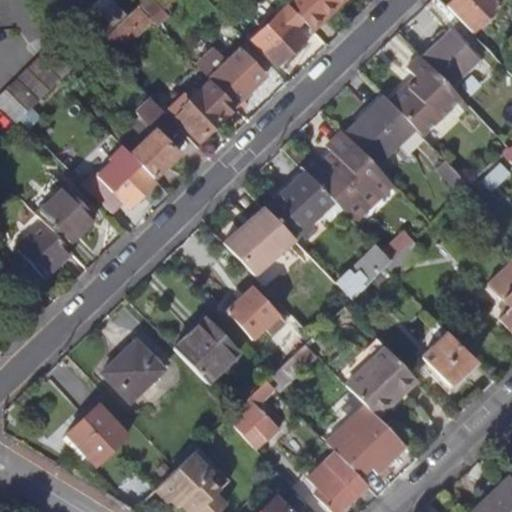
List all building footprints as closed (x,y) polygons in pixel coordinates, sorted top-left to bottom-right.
[(94,48),(98,44),(101,42),(127,17),(110,0),(101,0),(73,27),(94,48)] [(144,0),(138,6),(148,17),(166,0),(144,0)] [(290,0),(287,4),(313,31),(325,19),(307,0),(290,0)] [(307,0),(325,19),(344,0),(307,0)] [(453,0),(447,6),(472,32),(500,4),(495,0),(453,0)] [(138,6),(127,17),(101,42),(98,44),(119,66),(127,58),(118,48),(148,17),(138,6)] [(239,32),(218,11),(208,22),(230,42),(239,32)] [(303,39),(281,15),(254,42),(277,66),(303,39)] [(421,57),(451,88),(479,59),(448,29),(421,57)] [(208,79),(209,80),(222,94),(227,89),(240,103),(266,76),(239,49),(208,79)] [(0,107),(16,123),(20,119),(37,101),(59,81),(70,71),(48,50),(0,97),(0,107)] [(414,128),(422,137),(461,99),(451,88),(421,57),(419,55),(408,66),(418,78),(410,86),(407,84),(388,102),(414,128)] [(222,94),(209,80),(189,101),(185,97),(169,112),(199,142),(235,108),(222,94)] [(414,128),(388,102),(384,97),(345,135),(375,166),(414,128)] [(116,140),(130,155),(155,131),(162,139),(176,124),(152,99),(133,117),(136,121),(116,140)] [(345,135),(341,130),(325,145),(330,151),(320,159),(312,150),(297,164),(300,167),(333,201),(340,209),(341,210),(381,172),(375,166),(345,135)] [(130,155),(135,160),(153,179),(177,155),(162,139),(155,131),(130,155)] [(153,179),(135,160),(122,173),(111,162),(96,176),(127,210),(156,182),(153,179)] [(333,201),(300,167),(260,204),(265,209),(294,239),(320,213),(328,221),(340,209),(333,201)] [(38,215),(45,222),(66,244),(95,217),(66,186),(38,215)] [(294,239),(265,209),(255,220),(247,227),(244,224),(223,244),(255,277),(294,239)] [(251,217),(244,224),(247,227),(255,220),(251,217)] [(72,251),(66,244),(45,222),(18,250),(44,277),(72,251)] [(391,261),(412,241),(403,232),(382,252),(391,261)] [(351,299),(362,289),(384,268),(391,261),(382,252),(375,245),(335,283),(351,299)] [(511,331),(511,261),(511,262),(503,270),(488,285),(511,308),(500,319),(511,331)] [(275,331),(287,317),(252,284),(226,312),(254,338),(267,324),(275,331)] [(344,306),(354,316),(372,299),(362,289),(351,299),(344,306)] [(354,316),(344,306),(312,337),(324,348),(355,318),(354,316)] [(175,349),(207,383),(237,354),(204,320),(175,349)] [(474,361),(447,333),(422,358),(449,386),(474,361)] [(130,402),(163,370),(136,341),(101,373),(130,402)] [(266,381),(275,390),(278,393),(317,356),(305,344),(290,358),(274,374),(266,381)] [(365,406),(377,418),(404,392),(399,387),(411,375),(384,347),(345,385),(365,406)] [(275,390),(266,381),(249,398),(252,400),(257,406),(275,390)] [(229,422),(254,448),(265,438),(268,440),(279,429),(257,406),(252,400),(229,422)] [(96,465),(127,436),(98,406),(68,435),(96,465)] [(334,452),(360,479),(367,472),(373,479),(405,448),(377,418),(365,406),(326,443),(334,452)] [(360,479),(334,452),(307,478),(319,490),(315,495),(332,511),(340,511),(367,486),(360,479)] [(211,473),(192,453),(176,468),(154,490),(167,503),(169,501),(176,507),(179,505),(186,511),(218,511),(226,505),(214,494),(218,490),(207,478),(211,473)] [(511,511),(511,479),(509,477),(487,499),(482,495),(466,511),(465,511),(511,511)] [(289,511),(276,497),(260,511),(289,511)]
